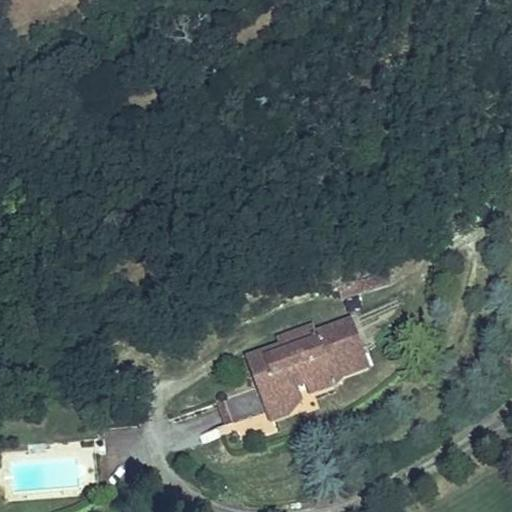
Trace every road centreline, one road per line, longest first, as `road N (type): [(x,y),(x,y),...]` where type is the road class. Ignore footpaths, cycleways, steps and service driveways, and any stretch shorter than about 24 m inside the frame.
road 1 (unknown): [(312,511),(383,490),(511,402)]
road 2 (unknown): [(149,437),(165,479),(239,511)]
